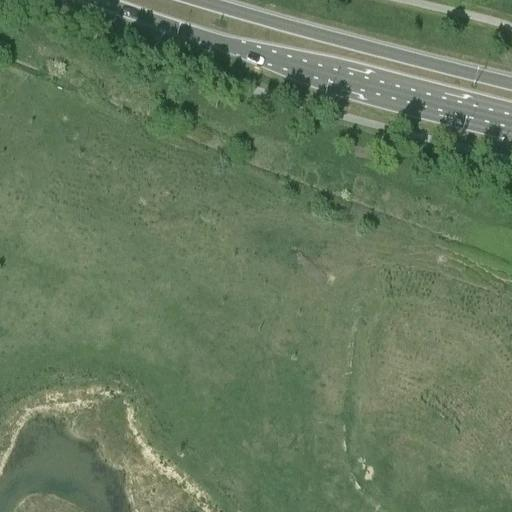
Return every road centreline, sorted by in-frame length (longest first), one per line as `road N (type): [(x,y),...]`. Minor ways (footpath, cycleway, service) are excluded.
road 1 (primary): [(93,0),(511,122)]
road 2 (primary): [(511,84),(195,0)]
